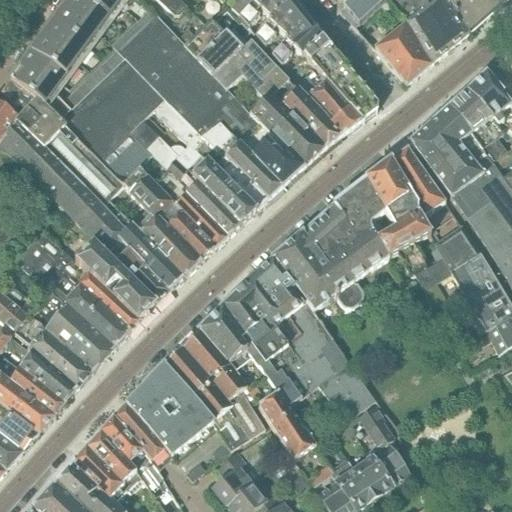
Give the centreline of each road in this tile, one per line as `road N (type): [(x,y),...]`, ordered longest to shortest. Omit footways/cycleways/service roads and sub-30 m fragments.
road 1 (residential): [(102,397),(220,278),(405,117)]
road 2 (residential): [(102,397),(208,511)]
road 3 (residential): [(0,510),(102,397)]
road 4 (residential): [(405,117),(310,0)]
